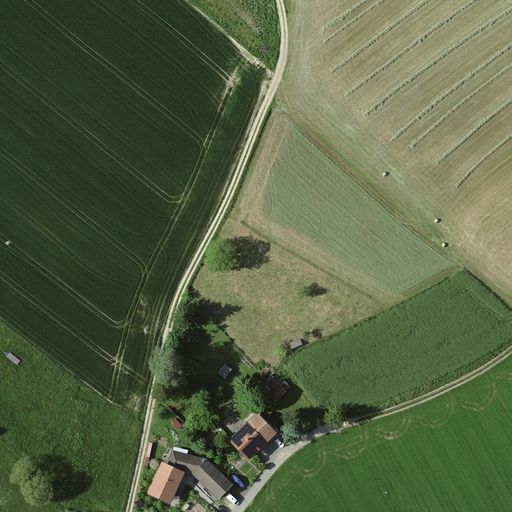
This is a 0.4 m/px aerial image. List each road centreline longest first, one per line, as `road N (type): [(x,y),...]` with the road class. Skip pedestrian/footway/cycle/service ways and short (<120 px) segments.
road 1 (track): [(129,511),(173,310),(278,70),(279,0)]
road 2 (track): [(511,349),(421,400),(336,425)]
road 3 (residential): [(238,511),(288,451),(336,425)]
